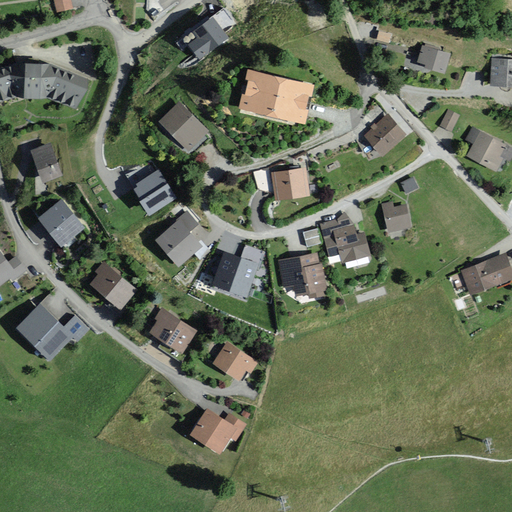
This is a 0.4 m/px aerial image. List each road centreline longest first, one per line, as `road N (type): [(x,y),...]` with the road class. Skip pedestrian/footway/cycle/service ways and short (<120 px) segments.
road 1 (residential): [(438,151),(386,87),(372,89),(336,131),(222,171),(207,182),(204,205)]
road 2 (residential): [(0,180),(18,235),(38,264),(103,325),(198,391)]
road 3 (residential): [(242,233),(271,234),(438,151)]
road 4 (track): [(123,47),(99,147),(121,201)]
